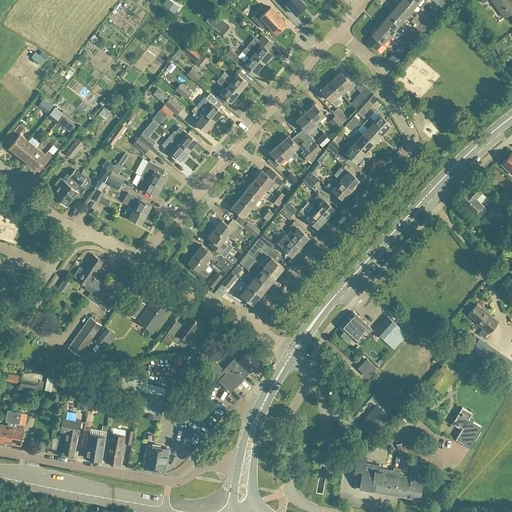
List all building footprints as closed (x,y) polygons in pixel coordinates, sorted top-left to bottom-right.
[(170,0),(166,0),(163,4),(173,12),(178,6),(170,0)] [(306,5),(301,0),(282,0),(286,3),(285,3),(296,15),(306,5)] [(411,11),(417,4),(412,0),(401,0),(398,4),(410,15),(413,12),(411,11)] [(511,11),(511,0),(481,0),(483,2),(485,0),(493,0),(505,17),(511,11)] [(410,15),(398,4),(389,14),(401,24),(406,17),(408,18),(410,15)] [(286,24),(281,19),(281,18),(271,6),(260,16),(257,12),(251,17),(262,28),(267,24),(276,33),(286,24)] [(439,16),(444,10),(440,6),(435,12),(439,16)] [(232,28),(213,12),(210,16),(223,27),(229,32),(232,28)] [(417,13),(413,18),(425,28),(431,21),(427,18),(425,20),(417,13)] [(395,30),(401,24),(389,14),(381,24),(397,38),(400,34),(395,30)] [(229,32),(223,27),(210,16),(206,21),(225,37),(229,32)] [(425,28),(413,18),(410,21),(415,25),(414,26),(417,29),(416,30),(420,33),(425,28)] [(397,38),(381,24),(372,34),(373,35),(367,42),(376,50),(382,43),(383,44),(384,44),(383,44),(388,38),(393,42),(397,38)] [(148,28),(151,36),(158,34),(155,26),(148,28)] [(272,53),(268,49),(273,43),(263,34),(253,46),(250,43),(246,47),(264,63),(268,58),(269,59),(272,56),(271,54),(272,53)] [(167,42),(160,36),(157,39),(163,46),(167,42)] [(412,43),(406,38),(402,43),(408,48),(412,43)] [(202,54),(188,42),(182,49),(196,61),(202,54)] [(408,48),(402,43),(395,52),(400,57),(408,48)] [(161,63),(165,58),(148,46),(133,68),(148,78),(149,75),(146,73),(156,59),(161,63)] [(264,63),(246,47),(243,51),(250,57),(245,62),(238,56),(230,50),(226,54),(237,64),(241,59),(245,63),(255,73),(264,63)] [(35,51),(31,56),(32,57),(34,59),(39,63),(40,64),(42,65),(42,64),(46,60),(36,52),(35,51)] [(82,56),(85,63),(92,60),(90,53),(82,56)] [(208,59),(203,54),(200,58),(205,63),(208,59)] [(205,63),(200,58),(196,62),(202,67),(205,63)] [(417,98),(436,77),(416,58),(404,71),(409,76),(406,78),(403,75),(398,81),(417,98)] [(164,68),(179,77),(183,71),(169,61),(164,68)] [(200,76),(191,68),(187,73),(196,81),(200,76)] [(158,76),(172,89),(178,81),(164,69),(158,76)] [(247,82),(238,74),(237,75),(235,74),(231,78),(224,72),(220,76),(238,92),(247,82)] [(357,83),(349,74),(345,77),(341,72),(331,81),(342,94),(347,89),(349,91),(357,83)] [(238,92),(220,76),(216,81),(224,87),(220,92),(221,93),(221,94),(230,102),(238,92)] [(342,94),(331,81),(321,90),(335,107),(340,102),(337,99),(342,94)] [(191,92),(181,83),(179,85),(178,84),(176,88),(187,98),(191,92)] [(158,88),(153,94),(164,103),(169,98),(158,88)] [(148,91),(144,95),(149,99),(153,95),(148,91)] [(359,94),(350,104),(355,109),(364,99),(359,94)] [(182,107),(170,97),(169,98),(164,103),(176,114),(182,107)] [(369,100),(357,112),(362,116),(373,104),(369,100)] [(199,102),(196,106),(213,121),(222,112),(212,104),(208,109),(199,102)] [(173,112),(164,104),(160,109),(169,117),(173,112)] [(324,115),(314,104),(305,112),(315,123),(320,129),(324,125),(319,119),(324,115)] [(205,131),(213,121),(196,106),(192,110),(198,116),(194,120),(196,122),(195,123),(205,131)] [(63,113),(55,107),(49,114),(57,121),(63,113)] [(347,118),(338,107),(333,112),(343,123),(347,118)] [(111,114),(104,109),(98,117),(104,122),(111,114)] [(315,123),(305,112),(296,120),(306,131),(315,123)] [(366,120),(382,134),(386,130),(388,132),(393,126),(380,114),(374,121),(369,116),(366,120)] [(355,126),(360,120),(354,115),(349,121),(355,126)] [(63,116),(58,122),(62,125),(67,119),(63,116)] [(336,116),(331,120),(337,128),(342,123),(336,116)] [(382,134),(371,124),(366,120),(362,124),(367,128),(363,133),(374,143),(382,134)] [(351,130),(355,126),(349,121),(345,125),(351,130)] [(28,140),(20,134),(24,128),(26,126),(21,123),(20,125),(19,124),(7,140),(11,144),(8,147),(17,154),(28,140)] [(122,124),(109,142),(112,145),(126,127),(122,124)] [(430,125),(421,131),(427,138),(435,131),(430,125)] [(189,151),(197,141),(188,132),(183,138),(174,130),(170,135),(179,142),(189,151)] [(155,141),(143,131),(139,136),(150,146),(155,141)] [(354,142),(366,152),(374,143),(363,133),(354,142)] [(185,155),(189,151),(179,142),(170,135),(169,134),(161,143),(180,160),(181,160),(183,160),(187,157),(185,155)] [(298,146),(288,135),(279,143),(293,159),(297,155),(293,151),(298,146)] [(311,136),(305,141),(309,146),(314,142),(315,141),(311,136)] [(71,158),(84,142),(78,137),(65,153),(71,158)] [(149,148),(138,138),(133,143),(145,153),(149,148)] [(366,152),(354,142),(351,139),(347,144),(350,147),(345,152),(357,162),(366,152)] [(26,161),(37,147),(28,140),(17,154),(26,161)] [(342,148),(333,140),(329,144),(339,153),(342,148)] [(311,163),(317,154),(316,153),(309,146),(305,141),(304,141),(300,145),(304,150),(301,153),(307,161),(311,163)] [(320,149),(314,142),(309,146),(316,153),(320,149)] [(293,159),(279,143),(270,152),(280,163),(285,158),(290,162),(293,159)] [(339,153),(329,144),(325,148),(335,157),(339,153)] [(53,145),(48,150),(53,154),(58,149),(53,145)] [(42,168),(53,154),(48,150),(46,154),(37,147),(26,161),(34,168),(38,164),(42,168)] [(511,173),(511,151),(501,164),(511,173)] [(122,166),(129,155),(125,152),(117,163),(122,166)] [(166,176),(162,174),(164,169),(149,161),(143,171),(144,171),(141,176),(161,186),(166,176)] [(341,180),(352,190),(360,181),(351,173),(353,171),(345,164),(344,166),(343,165),(334,174),(341,180)] [(98,187),(109,170),(103,166),(92,183),(98,187)] [(283,178),(270,168),(266,173),(262,170),(261,171),(260,170),(256,174),(258,175),(254,179),(266,189),(273,180),(278,184),(283,178)] [(59,200),(81,173),(76,169),(70,176),(67,173),(63,179),(60,177),(54,184),(58,187),(53,194),(59,200)] [(125,176),(112,170),(109,176),(122,183),(125,176)] [(307,175),(316,183),(319,179),(311,171),(307,175)] [(297,180),(290,172),(286,177),(292,184),(297,180)] [(79,196),(86,187),(81,184),(86,177),(81,173),(59,200),(66,205),(76,193),(79,196)] [(312,187),(316,183),(307,175),(303,179),(312,187)] [(104,182),(118,190),(121,184),(107,176),(104,182)] [(156,196),(161,186),(141,176),(136,185),(144,189),(143,190),(156,196)] [(266,189),(254,179),(247,189),(258,198),(266,189)] [(352,190),(341,180),(335,187),(329,182),(325,186),(333,193),(334,192),(343,200),(352,190)] [(489,235),(505,217),(506,215),(500,210),(497,215),(491,209),(489,211),(481,203),(486,197),(473,185),(459,199),(474,215),(471,218),(489,235)] [(99,202),(104,192),(98,189),(93,199),(99,202)] [(255,203),(258,198),(247,189),(239,198),(251,207),(255,210),(258,206),(255,203)] [(276,196),(282,201),(286,195),(280,190),(276,196)] [(335,209),(326,201),(327,199),(319,191),(317,193),(318,194),(316,197),(319,200),(313,206),(326,218),(335,209)] [(146,214),(151,205),(139,198),(128,192),(123,202),(133,208),(146,214)] [(282,201),(276,196),(272,200),(278,205),(282,201)] [(103,197),(100,202),(105,205),(108,200),(103,197)] [(232,207),(243,217),(251,207),(239,198),(232,207)] [(288,201),(284,205),(293,214),(297,209),(288,201)] [(293,214),(284,205),(280,210),(289,218),(293,214)] [(317,228),(326,218),(313,206),(307,213),(302,208),(298,213),(307,221),(309,220),(317,228)] [(141,224),(146,214),(133,208),(132,211),(125,209),(123,214),(129,216),(128,217),(141,224)] [(172,217),(174,211),(165,208),(163,213),(172,217)] [(268,220),(273,213),(267,208),(262,215),(268,220)] [(226,237),(228,234),(234,239),(244,228),(232,218),(227,225),(222,220),(215,228),(226,237)] [(260,230),(249,221),(244,226),(256,235),(260,230)] [(300,246),(309,237),(300,229),(302,227),(294,221),(290,225),(295,230),(289,236),(300,246)] [(272,238),(280,228),(275,223),(266,233),(272,238)] [(214,245),(212,247),(224,257),(233,246),(230,244),(231,242),(226,237),(215,228),(208,237),(214,242),(214,245)] [(259,238),(260,239),(262,241),(270,247),(274,242),(264,232),(259,238)] [(300,246),(289,236),(284,232),(274,243),(282,250),(283,248),(292,256),(295,252),(297,254),(302,248),(300,246)] [(272,249),(270,247),(262,241),(257,246),(267,255),(272,249)] [(217,258),(211,255),(212,254),(202,245),(194,253),(209,265),(211,267),(214,262),(217,258)] [(205,270),(209,265),(194,253),(188,262),(192,266),(190,268),(191,268),(195,271),(194,272),(203,279),(208,272),(205,270)] [(247,253),(239,262),(244,266),(252,257),(247,253)] [(95,276),(104,262),(92,254),(82,269),(95,276)] [(233,264),(223,256),(217,264),(226,272),(233,264)] [(284,268),(271,257),(263,266),(276,277),(284,268)] [(237,275),(243,267),(238,263),(232,271),(237,275)] [(276,277),(263,266),(260,264),(257,267),(260,270),(256,276),(269,286),(276,277)] [(104,282),(95,276),(82,269),(80,267),(74,275),(77,277),(77,279),(89,287),(89,286),(94,289),(92,291),(96,294),(104,282)] [(213,287),(223,276),(218,272),(208,283),(213,287)] [(228,287),(237,277),(231,272),(222,283),(228,287)] [(269,286),(256,276),(248,285),(261,296),(269,286)] [(122,294),(104,282),(96,294),(92,291),(89,296),(110,311),(122,294)] [(261,296),(248,285),(240,294),(253,305),(261,296)] [(153,331),(170,308),(155,297),(138,320),(153,331)] [(135,318),(145,304),(138,299),(128,313),(135,318)] [(498,321),(485,311),(485,312),(477,305),(468,315),(478,323),(478,324),(483,328),(478,333),(484,338),(488,333),(498,321)] [(356,342),(370,327),(353,312),(340,326),(345,331),(341,335),(348,342),(352,338),(356,342)] [(387,315),(374,330),(395,349),(407,334),(396,324),(397,324),(387,315)] [(189,316),(177,333),(188,341),(191,337),(196,340),(204,330),(199,326),(201,324),(189,316)] [(79,355),(101,325),(89,317),(68,347),(79,355)] [(109,327),(100,338),(108,346),(116,334),(109,327)] [(169,331),(161,341),(168,346),(176,336),(169,331)] [(496,350),(480,339),(473,349),(489,360),(496,350)] [(200,361),(218,352),(217,350),(222,348),(218,341),(205,347),(206,348),(201,351),(200,350),(195,353),(197,357),(198,357),(200,361)] [(230,391),(261,359),(250,348),(239,359),(236,356),(224,369),(218,363),(211,357),(204,364),(210,371),(230,391)] [(376,367),(367,358),(358,367),(368,376),(376,367)] [(438,367),(427,380),(439,390),(443,393),(456,376),(443,365),(440,368),(438,367)] [(161,414),(165,395),(167,387),(147,383),(149,373),(121,368),(116,394),(136,398),(134,409),(161,414)] [(20,384),(20,388),(42,391),(44,380),(37,379),(38,375),(38,373),(25,373),(22,373),(21,375),(21,377),(20,384)] [(87,410),(89,395),(92,376),(85,374),(81,394),(79,409),(87,410)] [(47,377),(44,391),(56,393),(59,379),(47,377)] [(251,392),(254,384),(250,382),(246,390),(251,392)] [(98,412),(101,392),(102,390),(92,388),(88,410),(98,412)] [(112,394),(110,406),(122,408),(124,396),(112,394)] [(388,416),(376,405),(360,424),(372,434),(388,416)] [(472,447),(484,427),(470,418),(474,413),(464,407),(454,423),(459,427),(461,425),(464,427),(457,438),(472,447)] [(0,442),(8,444),(14,411),(8,410),(6,421),(8,422),(8,425),(0,423),(0,442)] [(21,446),(24,428),(17,427),(17,423),(19,424),(21,412),(14,411),(8,444),(21,446)] [(74,455),(77,435),(78,435),(80,421),(63,418),(60,431),(65,432),(62,453),(74,455)] [(405,438),(408,421),(395,419),(392,436),(405,438)] [(101,461),(106,438),(107,431),(91,428),(89,435),(88,435),(86,445),(88,445),(85,458),(101,461)] [(120,464),(123,449),(124,450),(126,441),(132,443),(133,433),(128,432),(126,438),(111,435),(106,462),(120,464)] [(369,434),(364,440),(368,443),(373,438),(369,434)] [(404,442),(396,444),(398,451),(406,448),(404,442)] [(165,471),(169,449),(148,445),(144,467),(165,471)] [(389,494),(393,471),(378,468),(378,466),(365,464),(365,458),(357,456),(354,473),(362,474),(359,489),(389,494)] [(420,499),(422,481),(412,479),(412,477),(417,477),(419,466),(411,465),(408,479),(405,478),(405,476),(398,475),(398,469),(394,468),(393,471),(389,494),(420,499)]
